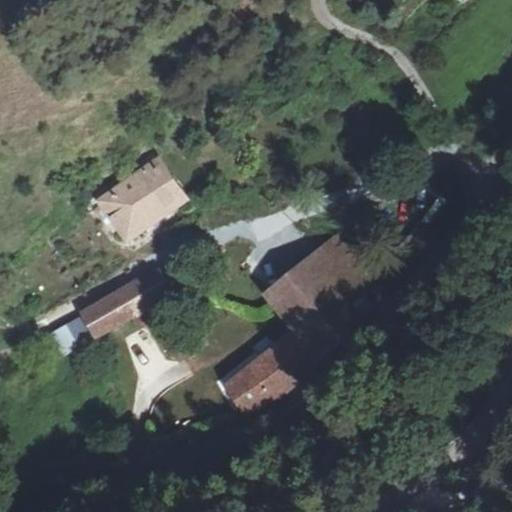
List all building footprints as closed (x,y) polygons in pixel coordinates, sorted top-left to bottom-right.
[(103,197),(127,235),(178,204),(155,164),(103,197)] [(334,235),(295,264),(302,275),(268,299),(291,329),(314,359),(360,317),(344,302),(358,292),(369,284),(343,245),(334,235)] [(94,336),(155,300),(150,291),(166,282),(159,271),(82,314),(94,336)] [(150,291),(155,300),(158,305),(164,301),(174,294),(166,282),(150,291)] [(164,301),(174,316),(184,309),(174,294),(164,301)] [(149,332),(174,316),(164,301),(158,305),(142,315),(149,332)] [(79,319),(49,335),(62,358),(91,342),(79,319)] [(283,388),(314,359),(291,329),(224,382),(240,414),(251,408),(264,401),(283,388)] [(176,347),(184,360),(203,348),(195,336),(176,347)]
